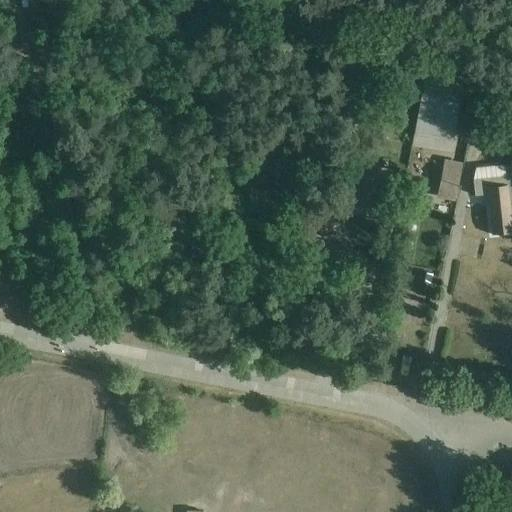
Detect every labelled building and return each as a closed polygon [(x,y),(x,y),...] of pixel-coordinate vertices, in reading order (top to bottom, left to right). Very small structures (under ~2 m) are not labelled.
[(365,97),(372,60),(347,55),(340,93),(365,97)] [(412,86),(414,77),(399,75),(400,72),(384,69),(381,86),(377,85),(374,103),(409,109),(413,87),(412,86)] [(452,153),(455,141),(453,140),(460,96),(476,99),(478,85),(459,81),(460,75),(426,70),(425,75),(424,75),(411,146),(452,153)] [(511,86),(483,81),(477,116),(490,119),(492,108),(511,111),(511,86)] [(271,156),(269,172),(293,176),(296,151),(284,148),(283,157),(271,156)] [(454,202),(462,164),(444,160),(436,198),(454,202)] [(381,220),(391,170),(355,164),(346,213),(381,220)] [(492,235),(511,232),(511,175),(511,173),(511,165),(511,164),(475,168),(473,180),(474,196),(488,194),(492,235)] [(243,211),(273,216),(277,190),(248,185),(246,201),(244,201),(243,211)] [(329,277),(330,278),(340,241),(315,235),(305,271),(308,272),(306,278),(327,283),(329,277)]
